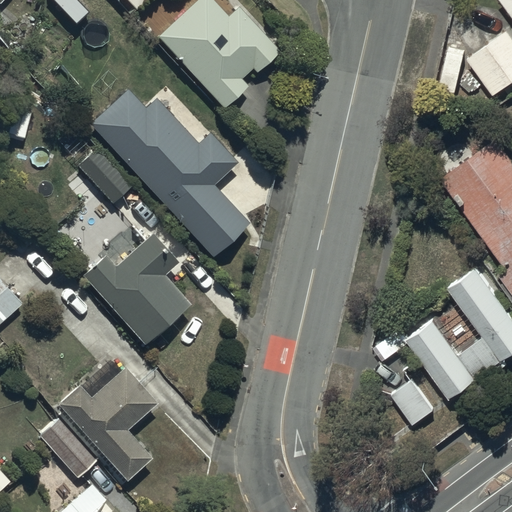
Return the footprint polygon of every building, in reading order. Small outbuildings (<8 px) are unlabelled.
[(114,13),(102,0),(52,0),(49,3),(59,14),(39,32),(64,60),(102,26),(104,28),(114,19),(111,15),(114,13)] [(212,0),(196,0),(156,37),(224,110),(249,87),(242,79),(252,70),(255,73),(279,51),(238,8),(228,17),(212,0)] [(511,74),(511,33),(505,24),(467,53),(493,89),(511,74)] [(126,81),(86,118),(211,250),(246,217),(210,179),(234,156),(208,128),(197,138),(153,92),(144,101),(126,81)] [(511,159),(497,139),(443,178),(509,269),(501,275),(511,289),(511,159)] [(131,186),(97,148),(79,164),(114,202),(131,186)] [(104,256),(82,276),(144,346),(190,306),(164,276),(178,264),(152,234),(114,267),(104,256)] [(433,316),(406,334),(446,392),(511,346),(511,315),(475,262),(445,283),(479,332),(455,349),(433,316)] [(0,323),(21,307),(0,281),(0,323)] [(407,339),(398,325),(372,343),(382,357),(407,339)] [(119,372),(107,360),(57,405),(126,481),(151,458),(127,431),(157,404),(124,368),(119,372)] [(434,409),(411,376),(391,390),(414,423),(434,409)] [(56,419),(38,436),(78,478),(95,462),(56,419)] [(115,511),(91,485),(70,505),(76,511),(115,511)]
